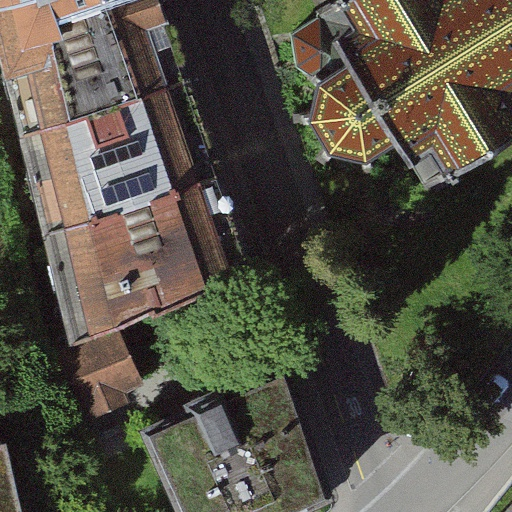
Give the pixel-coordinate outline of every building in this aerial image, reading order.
[(0,0),(0,65),(2,72),(33,62),(83,334),(245,263),(151,25),(170,14),(164,0),(0,0)] [(511,0),(292,0),(330,64),(316,78),(311,98),(316,120),(333,136),(355,141),(378,139),(410,195),(511,136),(511,0)] [(115,327),(37,355),(60,417),(138,389),(115,327)] [(285,366),(151,422),(183,511),(265,511),(318,490),(285,366)] [(0,446),(0,511),(21,511),(6,445),(0,446)]
